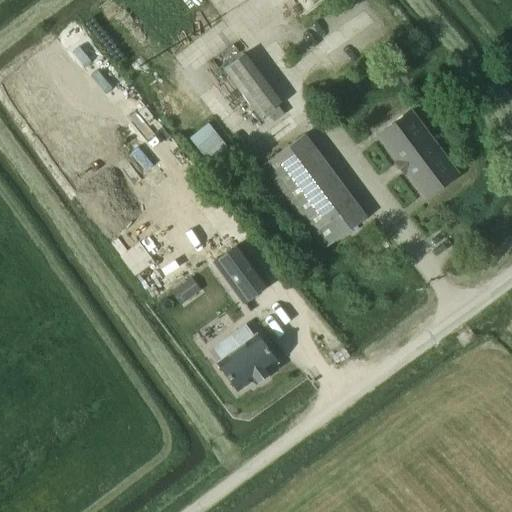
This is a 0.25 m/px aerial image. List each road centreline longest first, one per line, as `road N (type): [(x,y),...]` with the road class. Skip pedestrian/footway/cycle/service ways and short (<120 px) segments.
road 1 (track): [(0,4),(462,0),(511,58)]
road 2 (track): [(93,511),(161,461),(170,444),(166,428),(0,187)]
road 3 (unclassified): [(194,511),(511,275)]
